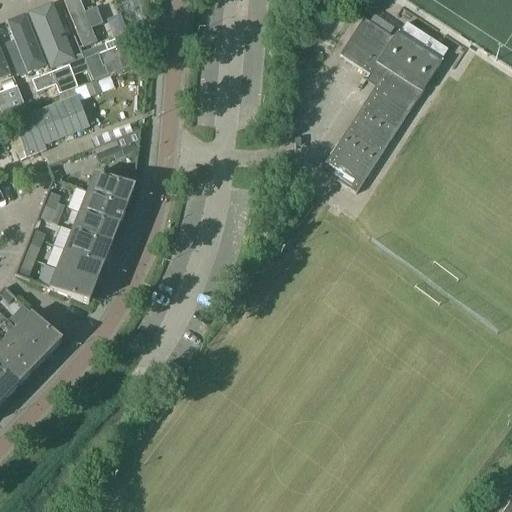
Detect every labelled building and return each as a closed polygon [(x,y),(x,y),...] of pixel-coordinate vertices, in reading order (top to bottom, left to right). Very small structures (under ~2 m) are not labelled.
[(102,46),(83,1),(66,7),(82,54),(102,46)] [(316,20),(326,26),(337,9),(327,2),(316,20)] [(36,19),(54,67),(74,61),(55,10),(36,19)] [(379,83),(320,173),(356,196),(441,65),(440,64),(447,52),(406,25),(398,37),(396,35),(393,40),(363,21),(339,57),(379,83)] [(0,32),(20,81),(25,81),(44,74),(23,23),(0,30),(0,32)] [(122,60),(104,67),(107,74),(108,77),(140,64),(128,34),(114,40),(115,41),(117,47),(122,60)] [(115,41),(104,45),(106,51),(116,47),(117,47),(115,41)] [(122,60),(117,47),(116,47),(106,51),(97,55),(98,56),(100,62),(102,67),(104,67),(122,60)] [(98,56),(85,62),(89,73),(93,83),(108,77),(107,74),(104,67),(102,67),(100,62),(98,56)] [(74,79),(69,66),(50,73),(55,86),(74,79)] [(36,94),(55,86),(50,73),(31,81),(36,94)] [(74,79),(55,86),(59,97),(78,89),(74,79)] [(97,84),(86,88),(88,95),(99,91),(97,84)] [(16,88),(2,94),(6,105),(21,100),(16,88)] [(25,153),(36,149),(89,128),(77,97),(13,122),(25,153)] [(121,155),(115,142),(92,151),(98,165),(121,155)] [(26,159),(38,154),(36,149),(25,153),(23,154),(26,159)] [(95,176),(87,196),(126,211),(134,191),(95,176)] [(48,194),(45,201),(58,206),(61,199),(48,194)] [(126,211),(87,196),(79,215),(119,230),(126,211)] [(45,201),(42,208),(55,213),(58,206),(45,201)] [(119,230),(79,215),(72,234),(111,249),(119,230)] [(33,231),(30,239),(43,244),(46,237),(33,231)] [(111,249),(72,234),(64,252),(103,268),(111,249)] [(30,239),(27,245),(40,250),(43,244),(30,239)] [(103,268),(64,252),(57,271),(96,287),(103,268)] [(18,269),(14,277),(27,283),(31,274),(18,269)] [(96,287),(57,271),(49,291),(88,307),(96,287)] [(4,289),(0,294),(0,297),(8,306),(14,299),(4,289)] [(31,315),(16,331),(46,360),(61,345),(31,315)] [(16,331),(2,345),(32,375),(46,360),(16,331)] [(2,345),(0,347),(0,372),(18,389),(32,375),(2,345)] [(0,372),(0,400),(4,404),(18,389),(0,372)]
